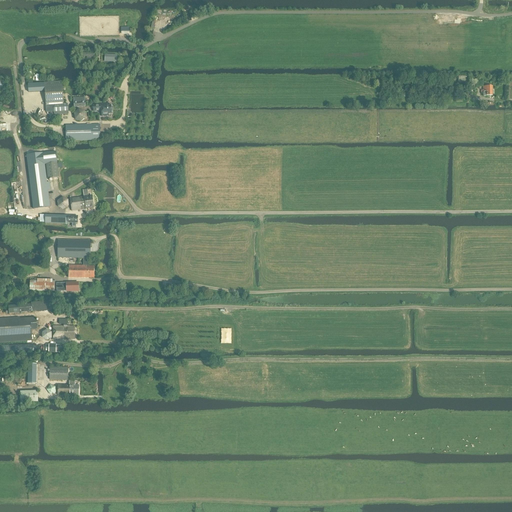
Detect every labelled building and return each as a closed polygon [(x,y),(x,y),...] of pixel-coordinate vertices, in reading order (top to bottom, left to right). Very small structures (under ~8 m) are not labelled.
[(64,105),(62,84),(62,82),(44,83),(46,106),(53,105),(64,105)] [(492,96),(492,87),(483,87),(483,96),(484,96),(486,96),(492,96)] [(74,108),(85,107),(85,98),(73,98),(74,108)] [(68,111),(67,104),(64,105),(53,105),(54,112),(68,111)] [(101,105),(93,106),(93,112),(102,111),(102,117),(109,116),(109,114),(112,114),(112,106),(111,106),(108,106),(108,104),(101,105)] [(79,110),(74,114),(75,120),(81,122),(86,118),(84,112),(79,110)] [(66,141),(100,140),(100,125),(66,126),(66,141)] [(56,152),(27,156),(29,173),(30,173),(31,187),(34,209),(49,207),(47,190),(51,190),(50,183),(46,183),(45,171),(47,171),(46,164),(57,163),(56,152)] [(48,179),(59,178),(57,163),(46,164),(47,171),(48,179)] [(92,196),(88,196),(88,190),(83,190),(84,197),(70,199),(72,211),(93,208),(92,196)] [(68,206),(68,200),(63,198),(58,201),(58,207),(64,210),(68,206)] [(45,223),(45,224),(68,224),(68,216),(45,215),(45,223)] [(68,216),(68,223),(72,223),(72,227),(76,227),(76,223),(77,223),(78,217),(68,216)] [(90,258),(90,241),(59,241),(58,258),(90,258)] [(69,266),(69,278),(94,278),(94,266),(89,266),(89,259),(84,259),(83,259),(83,266),(69,266)] [(55,290),(55,280),(30,280),(30,290),(55,290)] [(57,293),(79,292),(79,282),(56,283),(57,293)] [(20,319),(0,320),(0,342),(32,340),(31,330),(37,330),(36,318),(20,319)] [(67,326),(67,320),(59,320),(59,324),(64,324),(64,327),(53,327),(53,339),(75,339),(75,327),(67,326)] [(60,353),(60,345),(49,345),(49,353),(60,353)] [(28,364),(27,384),(36,384),(36,365),(28,364)] [(68,380),(68,368),(50,367),(50,380),(68,380)] [(58,385),(58,395),(79,396),(79,386),(75,385),(75,381),(72,381),(69,381),(69,385),(58,385)] [(51,386),(47,389),(48,394),(53,396),(57,392),(56,387),(51,386)] [(29,403),(38,402),(37,391),(20,392),(20,398),(20,403),(29,403)]
